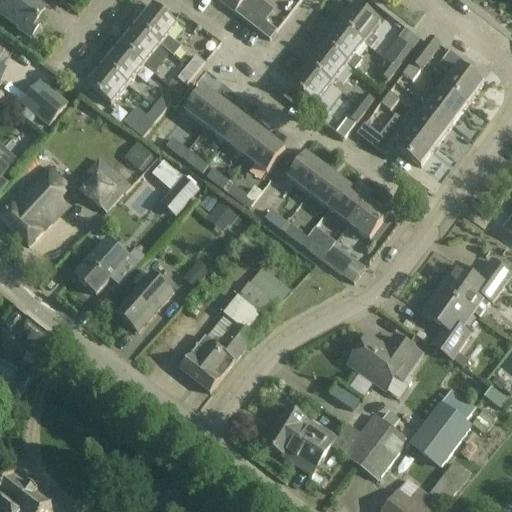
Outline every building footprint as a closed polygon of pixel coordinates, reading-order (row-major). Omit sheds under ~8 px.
[(2,0),(0,4),(0,18),(17,30),(16,31),(29,40),(38,27),(35,24),(45,10),(30,0),(2,0)] [(244,0),(214,0),(234,15),(242,6),(246,1),(244,0)] [(242,6),(234,15),(253,30),(270,43),(277,34),(242,6)] [(357,7),(340,28),(363,47),(364,46),(371,52),(379,42),(372,36),(384,20),(378,16),(374,21),(357,7)] [(154,9),(137,30),(160,49),(174,60),(182,50),(169,39),(177,28),(154,9)] [(340,28),(324,49),(347,67),(347,68),(354,73),(362,64),(355,58),(363,47),(340,28)] [(137,30),(121,49),(144,69),(160,49),(137,30)] [(431,40),(411,66),(421,74),(441,47),(431,40)] [(382,63),(386,66),(387,65),(397,73),(413,52),(398,41),(382,63)] [(121,49),(104,69),(128,89),(144,69),(121,49)] [(324,49),(308,70),(331,88),(347,68),(347,67),(324,49)] [(452,79),(444,91),(467,109),(483,88),(461,71),(464,65),(449,54),(439,69),(452,79)] [(196,59),(187,70),(195,78),(205,66),(196,59)] [(386,66),(378,77),(388,85),(397,73),(387,65),(386,66)] [(421,74),(411,66),(402,78),(412,85),(421,74)] [(128,89),(104,69),(87,90),(111,109),(128,89)] [(187,70),(177,82),(186,89),(195,78),(187,70)] [(331,88),(308,70),(291,91),(314,110),(331,88)] [(48,130),(67,108),(41,86),(22,108),(48,130)] [(444,91),(428,111),(452,129),(467,109),(444,91)] [(203,92),(185,115),(205,131),(223,107),(203,92)] [(389,95),(380,107),(390,114),(399,102),(389,95)] [(364,96),(356,107),(365,115),(374,103),(364,96)] [(163,98),(154,110),(163,117),(172,105),(163,98)] [(223,107),(205,131),(226,147),(244,123),(223,107)] [(365,115),(356,107),(346,120),(356,127),(365,115)] [(136,110),(123,126),(143,142),(163,117),(154,110),(147,119),(136,110)] [(428,111),(413,131),(413,132),(436,150),(452,129),(428,111)] [(388,128),(405,141),(397,152),(421,171),(436,150),(413,132),(413,131),(396,118),(388,128)] [(244,123),(226,147),(246,162),(264,138),(244,123)] [(365,128),(357,138),(385,158),(392,149),(365,128)] [(264,138),(246,162),(267,178),(285,154),(264,138)] [(172,141),(165,150),(181,162),(188,154),(172,141)] [(138,144),(124,161),(139,173),(153,157),(138,144)] [(188,154),(181,162),(202,178),(203,178),(208,170),(209,170),(192,157),(191,157),(188,155),(189,154),(188,154)] [(305,158),(287,182),(308,198),(326,174),(305,158)] [(100,161),(75,189),(108,217),(132,188),(100,161)] [(0,181),(8,173),(0,165),(0,181)] [(208,170),(203,178),(207,181),(207,182),(222,194),(229,185),(212,172),(212,173),(209,170),(208,170)] [(48,172),(47,172),(1,221),(0,222),(0,224),(28,250),(42,235),(43,235),(65,211),(46,195),(59,181),(48,172)] [(326,174),(308,198),(329,213),(347,190),(326,174)] [(163,207),(175,218),(197,193),(185,183),(163,207)] [(229,185),(222,194),(243,210),(250,202),(229,185)] [(347,190),(329,213),(349,229),(367,205),(347,190)] [(264,222),(281,235),(287,226),(271,213),(271,214),(268,212),(276,200),(269,195),(261,206),(261,207),(255,214),(265,222),(264,222)] [(367,205),(349,229),(345,234),(355,241),(358,236),(370,245),(375,248),(393,224),(388,221),(367,205)] [(287,226),(281,235),(301,250),(308,241),(287,226)] [(128,262),(108,244),(75,281),(95,299),(117,275),(117,274),(128,262)] [(312,244),(305,253),(322,265),(335,248),(331,245),(324,253),(312,244)] [(335,248),(322,265),(341,280),(344,276),(355,284),(364,271),(354,263),(335,248)] [(439,292),(473,317),(479,321),(490,305),(491,306),(504,288),(508,291),(511,286),(511,280),(511,279),(511,278),(491,264),(477,283),(456,268),(439,292)] [(150,275),(114,316),(139,337),(174,296),(150,275)] [(249,286),(224,317),(236,327),(217,350),(206,340),(179,373),(210,397),(236,365),(255,341),(254,340),(278,310),(249,286)] [(422,316),(428,321),(443,332),(431,349),(463,371),(468,364),(457,355),(470,338),(462,332),(473,317),(439,292),(422,316)] [(51,341),(28,322),(25,331),(29,341),(26,349),(45,357),(51,341)] [(403,385),(422,358),(397,340),(387,353),(369,340),(349,368),(386,394),(396,380),(403,385)] [(326,409),(350,424),(363,404),(339,388),(326,409)] [(448,398),(440,409),(439,409),(410,447),(441,471),(471,433),(462,426),(470,416),(448,398)] [(282,458),(313,478),(335,442),(305,423),(306,421),(304,420),(289,411),(288,410),(287,411),(287,412),(276,428),(272,435),(265,446),(264,446),(263,448),(265,449),(265,448),(279,458),(281,459),(282,458)] [(343,459),(378,485),(409,444),(375,418),(343,459)] [(454,466),(430,497),(446,510),(470,479),(454,466)] [(29,495),(28,494),(15,484),(0,503),(0,507),(2,509),(0,511),(50,511),(37,502),(39,500),(30,494),(29,495)] [(407,484),(385,511),(432,511),(437,507),(418,492),(418,493),(407,484)]
